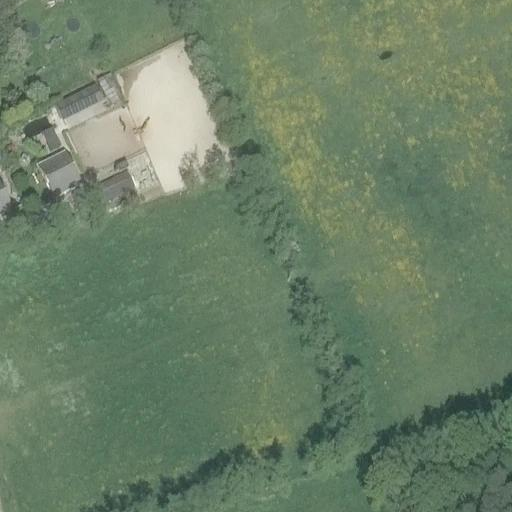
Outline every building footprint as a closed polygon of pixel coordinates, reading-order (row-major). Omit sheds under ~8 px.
[(110,78),(97,85),(109,110),(122,103),(110,78)] [(102,104),(95,89),(54,109),(61,124),(102,104)] [(61,148),(56,139),(46,144),(51,153),(61,148)] [(54,201),(80,187),(64,156),(38,170),(54,201)] [(133,189),(125,174),(93,189),(101,205),(133,189)] [(0,219),(12,213),(0,190),(0,219)]
